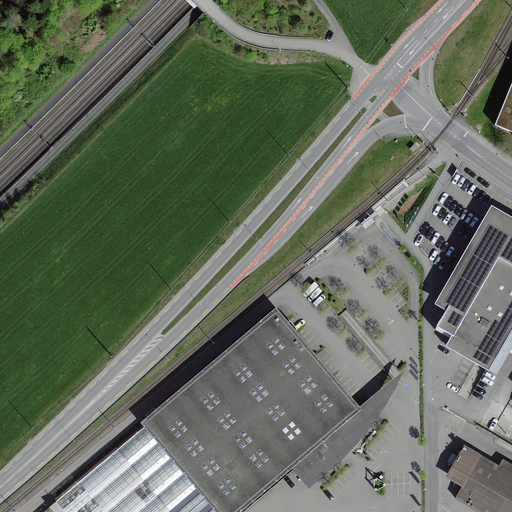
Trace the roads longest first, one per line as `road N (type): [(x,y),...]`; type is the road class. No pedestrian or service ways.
road 1 (primary): [(0,488),(120,376),(340,137)]
road 2 (track): [(338,48),(246,38),(199,0)]
